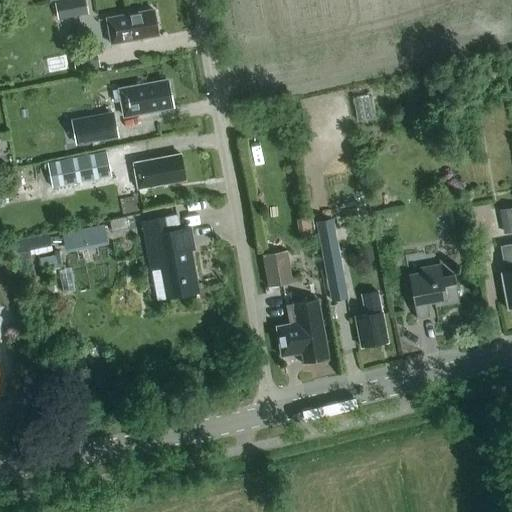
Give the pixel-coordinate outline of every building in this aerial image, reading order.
[(84,0),(69,0),(72,17),(87,14),(84,0)] [(111,44),(158,35),(153,9),(106,18),(111,44)] [(71,53),(75,72),(99,66),(95,48),(71,53)] [(113,101),(121,100),(124,115),(170,107),(166,81),(111,91),(113,101)] [(116,134),(113,117),(85,123),(88,140),(116,134)] [(46,163),(52,188),(111,176),(106,151),(46,163)] [(137,188),(184,179),(180,154),(133,163),(137,188)] [(511,206),(499,209),(503,233),(511,231),(511,206)] [(137,212),(113,219),(117,230),(140,223),(137,212)] [(167,298),(198,292),(190,250),(194,250),(189,227),(178,229),(176,215),(142,221),(151,269),(161,267),(167,298)] [(348,298),(332,218),(315,222),(331,301),(348,298)] [(103,224),(61,232),(65,249),(106,240),(103,224)] [(511,245),(503,247),(508,272),(503,273),(501,273),(508,311),(510,312),(511,311),(511,245)] [(262,254),(267,286),(291,282),(286,250),(262,254)] [(434,305),(457,301),(452,275),(442,277),(440,265),(419,269),(420,273),(408,275),(416,318),(429,315),(427,302),(433,301),(434,305)] [(387,343),(378,299),(377,291),(361,294),(365,315),(355,317),(361,348),(387,343)] [(285,305),(289,325),(276,328),(281,355),(301,351),(303,362),(326,357),(316,299),(285,305)]
